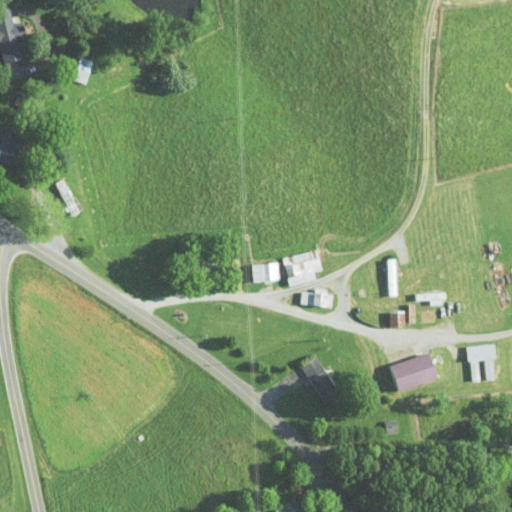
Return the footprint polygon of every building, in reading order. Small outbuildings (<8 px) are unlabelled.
[(1,53),(14,53),(13,16),(0,16),(1,53)] [(76,77),(81,53),(66,50),(61,74),(76,77)] [(303,266),(312,263),(306,242),(272,251),(280,280),(305,273),(303,266)] [(386,289),(385,251),(376,252),(377,289),(386,289)] [(242,275),(268,274),(268,256),(242,257),(242,275)] [(394,319),(394,305),(379,305),(380,320),(394,319)] [(483,373),(481,352),(485,352),(484,337),(456,340),(460,374),(468,373),(466,354),(473,353),(475,374),(483,373)] [(381,356),(388,383),(427,373),(421,347),(381,356)] [(290,360),(314,398),(329,388),(305,351),(290,360)] [(296,511),(283,492),(265,504),(270,511),(296,511)]
